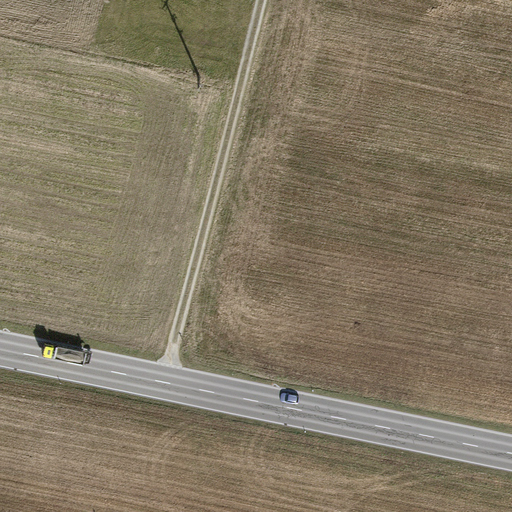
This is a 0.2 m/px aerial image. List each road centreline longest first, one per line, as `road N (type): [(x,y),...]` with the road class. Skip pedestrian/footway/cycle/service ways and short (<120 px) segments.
road 1 (primary): [(511,455),(0,350)]
road 2 (track): [(163,384),(262,0)]
